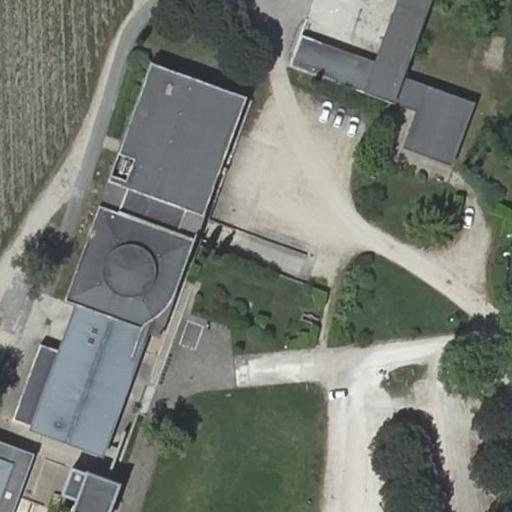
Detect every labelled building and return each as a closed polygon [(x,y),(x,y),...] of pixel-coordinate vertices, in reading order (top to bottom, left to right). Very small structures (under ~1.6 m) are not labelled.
[(400,0),(376,65),(300,37),(290,64),(402,106),(411,83),(442,0),(400,0)] [(159,68),(116,186),(134,192),(125,216),(107,210),(73,305),(83,309),(66,355),(48,348),(20,424),(104,455),(124,399),(131,402),(146,363),(141,361),(152,332),(155,328),(157,327),(160,325),(166,321),(169,319),(178,310),(180,306),(203,243),(188,238),(196,215),(212,221),(255,102),(159,68)] [(411,83),(402,106),(427,115),(435,92),(411,83)] [(474,106),(435,92),(427,115),(417,141),(430,145),(428,151),(458,163),(467,141),(462,139),(474,106)] [(39,456),(0,441),(0,511),(8,511),(12,503),(20,505),(39,456)] [(116,511),(127,484),(79,465),(68,493),(84,499),(78,511),(116,511)]
